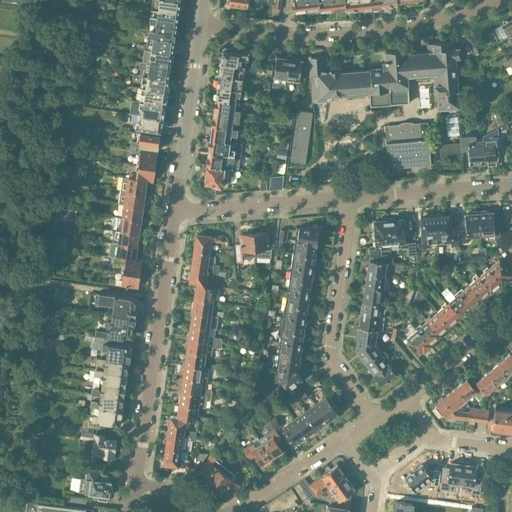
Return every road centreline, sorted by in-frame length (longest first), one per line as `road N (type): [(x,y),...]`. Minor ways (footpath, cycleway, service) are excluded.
road 1 (residential): [(201,23),(369,31),(500,0)]
road 2 (residential): [(174,210),(136,483)]
road 3 (residential): [(372,420),(331,350),(352,197)]
road 4 (residential): [(201,23),(174,210)]
road 5 (residential): [(352,197),(174,210)]
road 6 (residential): [(511,185),(352,197)]
road 7 (residential): [(407,396),(511,309)]
road 8 (residential): [(231,511),(343,439)]
